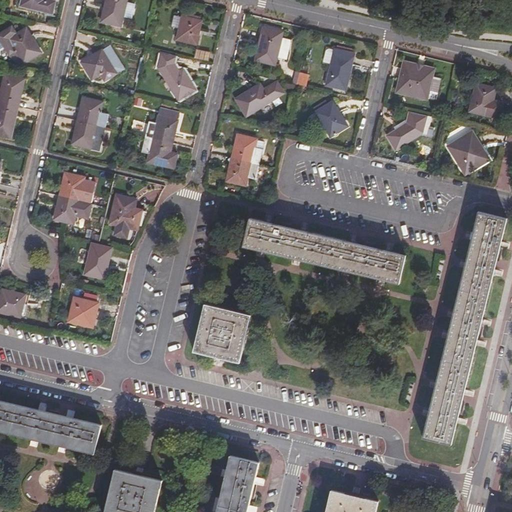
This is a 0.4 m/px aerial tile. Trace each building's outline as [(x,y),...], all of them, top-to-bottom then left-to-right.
[(22,0),(21,6),(57,15),(60,0),(22,0)] [(102,0),(97,22),(120,28),(123,16),(126,1),(126,0),(102,0)] [(136,4),(126,1),(123,16),(133,18),(136,4)] [(179,14),(178,16),(176,27),(173,40),(196,45),(202,19),(200,18),(200,16),(185,13),(185,15),(179,14)] [(176,27),(178,16),(172,14),(170,26),(176,27)] [(0,31),(0,38),(11,56),(18,52),(26,65),(45,52),(29,26),(21,31),(15,22),(0,31)] [(277,57),(282,37),(283,30),(261,25),(253,60),(275,65),(277,57)] [(291,39),(282,37),(277,57),(286,59),(291,39)] [(109,44),(102,49),(116,73),(124,68),(109,44)] [(103,82),(117,73),(116,73),(102,49),(101,47),(77,62),(89,81),(99,75),(103,82)] [(346,91),(355,52),(332,47),(331,49),(329,48),(325,50),(322,61),(328,62),(323,85),(346,91)] [(213,53),(195,49),(193,58),(211,62),(213,53)] [(401,58),(393,92),(426,100),(427,97),(435,98),(440,78),(432,76),(435,67),(401,58)] [(156,70),(176,102),(196,90),(182,67),(178,70),(172,61),(156,70)] [(0,99),(0,101),(22,107),(28,78),(6,73),(0,99)] [(232,98),(244,118),(285,94),(276,79),(262,87),(259,82),(232,98)] [(497,87),(474,82),(468,111),(499,118),(503,102),(494,100),(497,87)] [(80,96),(74,119),(96,124),(99,112),(101,101),(80,96)] [(327,137),(347,125),(331,99),(311,111),(327,137)] [(22,107),(0,101),(0,136),(14,139),(22,107)] [(147,121),(144,136),(173,142),(180,113),(159,107),(155,123),(147,121)] [(407,110),(404,122),(384,135),(393,151),(421,133),(431,137),(434,127),(428,126),(431,116),(426,115),(407,110)] [(108,115),(99,112),(90,149),(100,152),(108,115)] [(96,124),(74,119),(69,145),(90,150),(90,149),(96,124)] [(444,145),(463,176),(490,159),(471,129),(444,145)] [(255,147),(258,137),(236,132),(229,156),(259,163),(262,149),(255,147)] [(173,142),(144,136),(140,152),(148,154),(145,163),(173,169),(177,152),(171,151),(173,142)] [(259,163),(229,156),(224,181),(246,186),(248,177),(255,179),(259,163)] [(66,170),(60,196),(95,203),(99,181),(88,179),(89,175),(66,170)] [(134,207),(136,198),(114,192),(106,224),(114,226),(111,236),(127,240),(130,229),(137,231),(138,226),(141,226),(145,211),(141,210),(142,209),(134,207)] [(91,219),(95,203),(60,196),(55,219),(77,224),(79,216),(91,219)] [(484,214),(438,425),(464,431),(510,220),(484,214)] [(406,259),(253,222),(247,248),(400,285),(406,259)] [(86,274),(109,280),(116,247),(93,241),(86,274)] [(0,296),(0,311),(24,318),(30,293),(3,286),(0,296)] [(69,322),(96,329),(103,302),(76,295),(69,322)] [(195,352),(239,363),(251,316),(206,305),(195,352)] [(0,429),(97,452),(104,423),(0,398),(0,429)] [(461,446),(464,431),(438,425),(434,440),(461,446)] [(233,460),(221,511),(251,511),(261,467),(233,460)] [(160,511),(166,484),(118,473),(108,511),(160,511)] [(324,511),(374,511),(378,500),(330,489),(324,511)]
